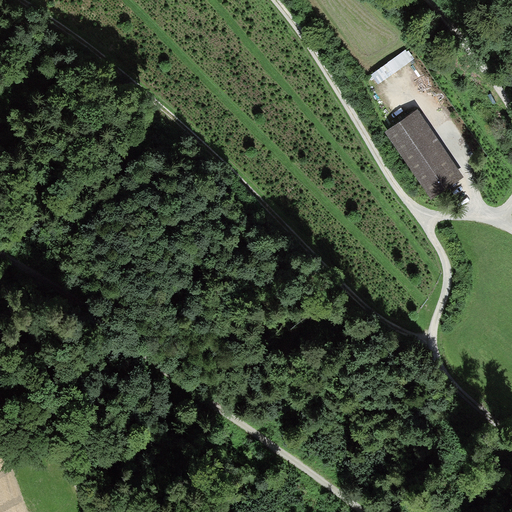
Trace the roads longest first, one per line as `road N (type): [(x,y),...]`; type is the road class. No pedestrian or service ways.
road 1 (track): [(430,337),(388,320),(227,150),(37,0)]
road 2 (track): [(355,511),(262,434),(0,248)]
road 3 (track): [(422,215),(275,0)]
road 4 (track): [(428,0),(511,106)]
road 5 (track): [(430,337),(447,285),(444,256),(422,215)]
road 6 (track): [(511,433),(442,372),(430,337)]
road 7 (track): [(0,450),(53,451),(86,511)]
